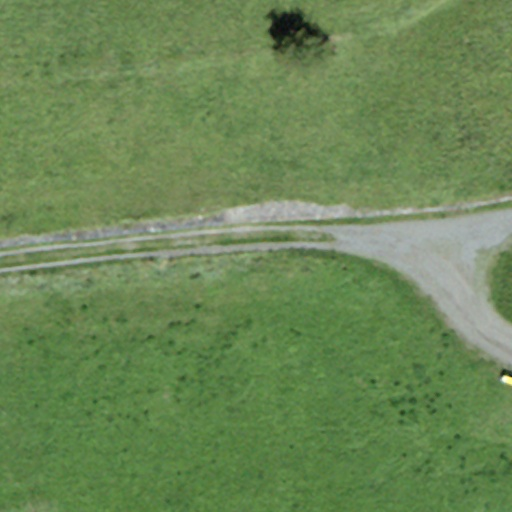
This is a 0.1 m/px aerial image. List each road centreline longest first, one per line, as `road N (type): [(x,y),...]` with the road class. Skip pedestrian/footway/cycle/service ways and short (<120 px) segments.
road 1 (track): [(348,226),(0,265)]
road 2 (track): [(511,342),(348,226)]
road 3 (track): [(348,226),(511,218)]
